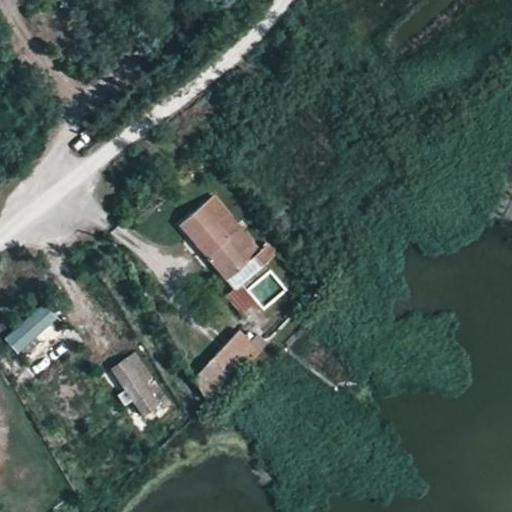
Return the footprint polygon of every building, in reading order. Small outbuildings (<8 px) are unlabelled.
[(179,224),(227,279),(257,251),(210,196),(179,224)] [(257,251),(267,263),(278,254),(267,242),(257,251)] [(257,251),(227,279),(237,290),(267,263),(257,251)] [(295,273),(314,296),(323,286),(306,264),(295,273)] [(50,301),(4,343),(14,355),(60,313),(50,301)] [(193,375),(210,402),(261,351),(239,328),(193,375)] [(111,368),(146,415),(157,405),(123,360),(111,368)] [(55,511),(78,511),(84,507),(71,494),(52,508),(55,511)]
